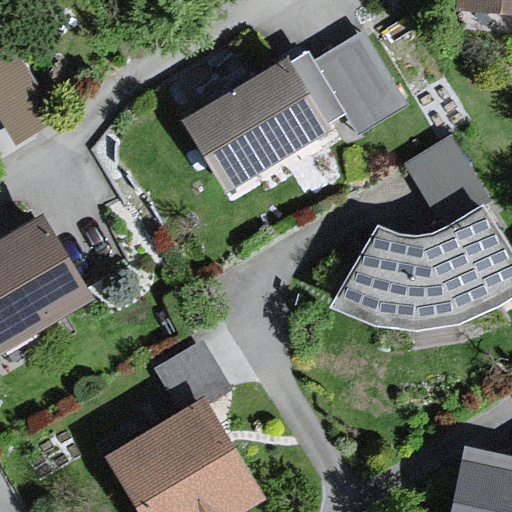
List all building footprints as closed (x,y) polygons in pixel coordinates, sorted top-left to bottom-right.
[(511,0),(461,0),(460,14),(511,17),(511,0)] [(408,108),(363,33),(316,60),(349,115),(361,136),(408,108)] [(13,45),(0,52),(0,116),(18,147),(59,123),(13,45)] [(316,60),(311,51),(291,63),(329,127),(349,115),(316,60)] [(291,63),(186,125),(228,197),(334,136),(329,127),(291,63)] [(407,166),(448,233),(487,209),(494,206),(453,139),(407,166)] [(511,303),(511,248),(487,209),(448,233),(440,237),(413,241),(383,230),(333,314),(375,331),(417,335),(468,328),(511,303)] [(0,359),(95,305),(47,221),(0,247),(0,359)] [(157,371),(184,416),(206,403),(232,387),(205,342),(157,371)] [(184,416),(106,464),(136,511),(254,511),(268,504),(206,403),(184,416)] [(511,511),(511,462),(500,459),(467,452),(453,511),(511,511)] [(511,452),(500,459),(511,462),(511,452)]
